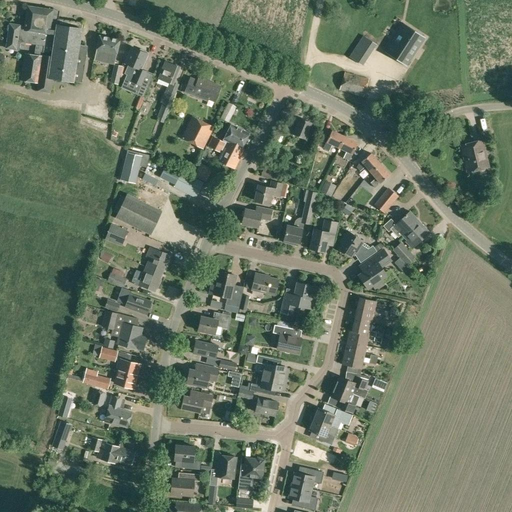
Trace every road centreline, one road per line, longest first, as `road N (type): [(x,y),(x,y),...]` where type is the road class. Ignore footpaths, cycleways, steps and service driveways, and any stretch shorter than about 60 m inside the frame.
road 1 (residential): [(283,429),(295,402),(327,369),(345,290),(334,271),(209,243)]
road 2 (tertiary): [(286,83),(58,0)]
road 3 (residential): [(156,426),(167,345),(209,243)]
road 4 (residential): [(209,243),(286,83)]
road 5 (tertiary): [(511,267),(451,214),(399,151)]
road 6 (tertiary): [(399,151),(336,104),(286,83)]
road 7 (residential): [(156,426),(273,436),(283,429)]
